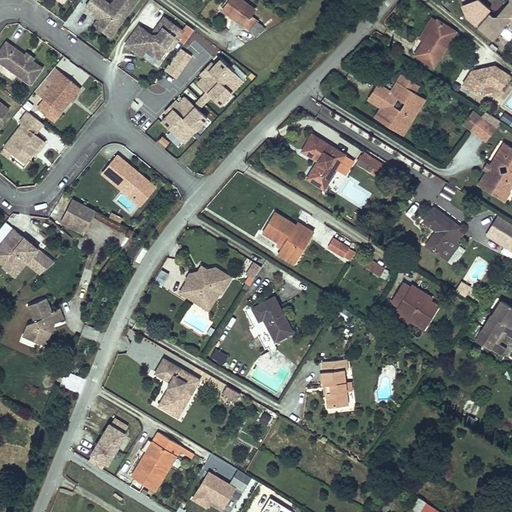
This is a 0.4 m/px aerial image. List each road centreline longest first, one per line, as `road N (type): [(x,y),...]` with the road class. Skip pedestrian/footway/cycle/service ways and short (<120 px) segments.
road 1 (residential): [(231,159),(408,270)]
road 2 (residential): [(278,406),(121,316)]
road 3 (residential): [(123,118),(121,88),(23,8),(0,11)]
road 4 (residential): [(293,98),(434,186)]
road 5 (residential): [(92,387),(216,462)]
road 6 (residential): [(390,0),(293,98)]
road 7 (residential): [(185,213),(121,316)]
